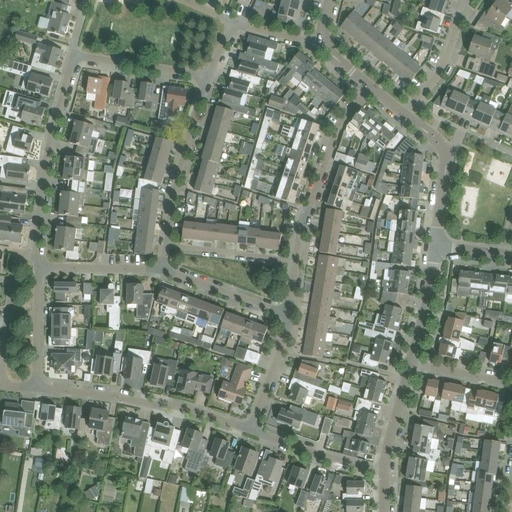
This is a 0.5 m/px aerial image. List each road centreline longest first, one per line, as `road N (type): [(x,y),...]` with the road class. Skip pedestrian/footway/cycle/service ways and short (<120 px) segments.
road 1 (residential): [(251,430),(167,403),(35,387)]
road 2 (residential): [(35,255),(49,140),(75,56)]
road 3 (residential): [(296,261),(334,133),(369,87)]
road 4 (residential): [(166,245),(204,78)]
road 5 (residential): [(434,246),(444,148),(404,115)]
road 6 (residential): [(384,472),(251,430)]
road 7 (residential): [(0,377),(14,261),(35,255)]
road 8 (residential): [(289,314),(162,270)]
road 9 (residential): [(404,115),(443,67),(466,0)]
road 10 (residential): [(296,261),(166,245)]
road 11 (residential): [(204,78),(75,56)]
road 12 (residential): [(162,270),(38,266)]
road 13 (residential): [(251,430),(289,314)]
road 14 (residential): [(35,387),(38,266)]
